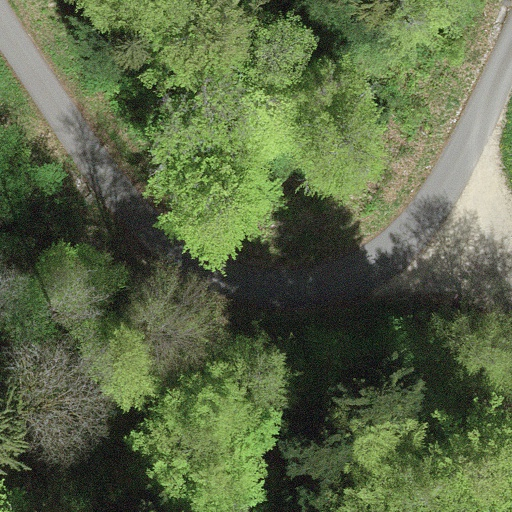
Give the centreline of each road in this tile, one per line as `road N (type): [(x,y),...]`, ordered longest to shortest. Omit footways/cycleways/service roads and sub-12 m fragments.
road 1 (unclassified): [(511,31),(422,190),(337,253),(263,265),(205,253),(131,194),(71,122),(0,7)]
road 2 (track): [(422,190),(511,280)]
